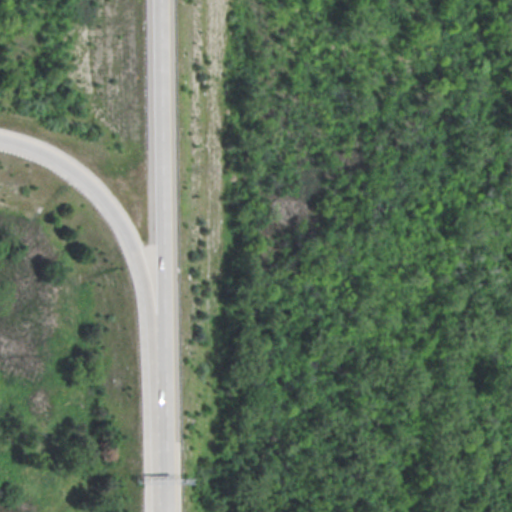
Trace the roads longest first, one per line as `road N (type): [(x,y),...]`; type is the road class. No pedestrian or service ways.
road 1 (motorway): [(151,0),(157,406)]
road 2 (motorway): [(0,137),(71,172),(119,229),(138,285),(157,406)]
